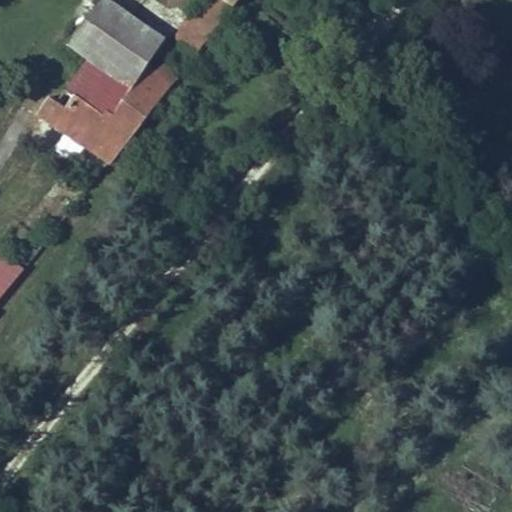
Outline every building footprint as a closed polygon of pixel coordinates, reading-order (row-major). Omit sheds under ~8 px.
[(111,165),(178,80),(162,68),(157,74),(147,66),(165,42),(104,0),(102,0),(58,60),(79,76),(56,107),(49,101),(38,117),(109,164),(111,165)] [(188,68),(241,0),(206,0),(176,39),(183,45),(173,56),(188,68)] [(90,188),(98,178),(90,172),(82,182),(90,188)] [(23,273),(44,246),(41,243),(19,269),(23,273)] [(0,301),(23,273),(19,269),(4,257),(0,261),(0,301)]
